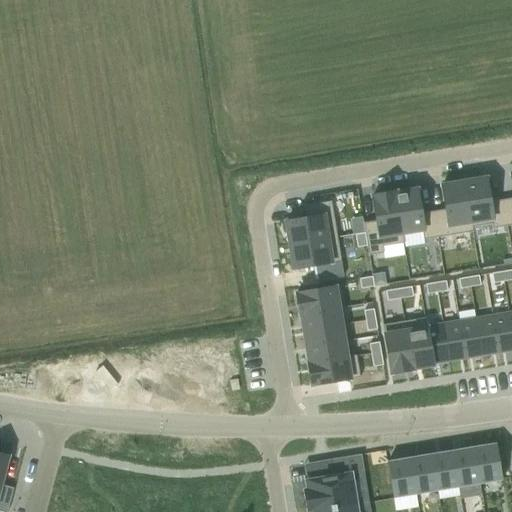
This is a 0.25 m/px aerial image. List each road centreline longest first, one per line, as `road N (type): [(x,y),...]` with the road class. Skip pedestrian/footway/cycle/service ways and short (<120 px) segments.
road 1 (residential): [(511,148),(251,194),(282,389),(266,429)]
road 2 (residential): [(511,408),(266,429)]
road 3 (residential): [(266,429),(59,419)]
